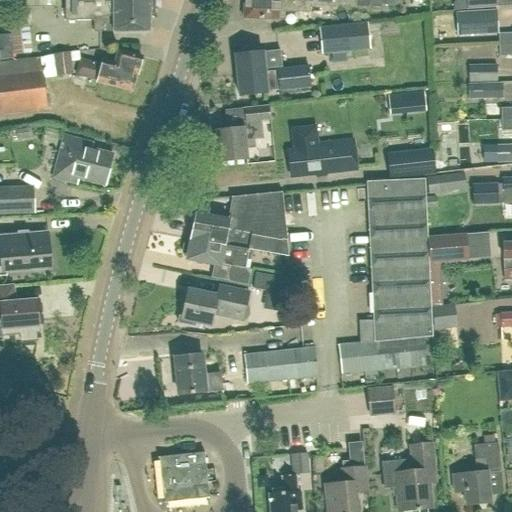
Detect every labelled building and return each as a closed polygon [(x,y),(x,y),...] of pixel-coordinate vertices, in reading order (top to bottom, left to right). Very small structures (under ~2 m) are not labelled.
[(149,0),(63,0),(64,20),(94,20),(94,32),(114,32),(114,34),(150,33),(149,0)] [(244,0),(244,19),(284,20),(284,12),(309,13),(310,5),(381,7),(381,4),(401,5),(401,0),(244,0)] [(467,0),(468,10),(496,8),(495,0),(467,0)] [(456,13),(457,36),(497,35),(496,12),(456,13)] [(370,50),(367,23),(348,25),(320,28),(319,28),(322,55),(370,50)] [(12,55),(31,52),(28,25),(9,27),(12,55)] [(511,33),(498,34),(498,46),(511,45),(511,33)] [(0,60),(12,59),(9,35),(0,35),(0,60)] [(499,57),(511,56),(511,45),(498,46),(499,57)] [(72,51),(55,53),(57,72),(58,72),(59,75),(73,73),(72,70),(74,70),(72,51)] [(277,71),(277,72),(264,73),(264,69),(281,67),(280,52),(263,54),(263,52),(235,55),(239,97),(267,94),(267,91),(279,90),(279,91),(310,88),(308,67),(277,71)] [(118,53),(115,65),(103,62),(102,66),(80,60),(76,76),(98,81),(97,83),(131,92),(136,75),(137,75),(142,58),(118,53)] [(467,66),(468,82),(496,82),(495,65),(467,66)] [(0,75),(0,114),(46,109),(41,70),(0,75)] [(468,84),(468,100),(502,99),(502,83),(468,84)] [(241,128),(216,132),(220,163),(247,160),(246,149),(255,147),(254,139),(263,138),(260,120),(269,119),(268,106),(244,109),(245,122),(240,122),(241,128)] [(511,108),(500,108),(501,120),(511,119),(511,108)] [(511,119),(501,120),(501,131),(511,130),(511,119)] [(325,175),(356,170),(352,140),(316,145),(314,128),(291,131),(294,152),(287,153),(291,179),(316,176),(316,174),(325,173),(325,175)] [(63,136),(58,157),(52,179),(77,185),(79,179),(104,186),(113,155),(91,150),(93,144),(63,136)] [(502,146),(477,147),(477,164),(502,164),(502,146)] [(389,174),(435,171),(434,147),(388,150),(389,174)] [(368,171),(388,168),(386,154),(366,156),(368,171)] [(428,194),(466,190),(463,173),(426,178),(428,194)] [(472,205),(511,204),(511,179),(502,180),(502,185),(472,186),(472,205)] [(341,375),(426,367),(423,337),(432,337),(424,180),(366,182),(374,343),(338,347),(341,375)] [(0,187),(0,216),(35,215),(34,186),(0,187)] [(248,252),(249,250),(252,234),(286,240),(281,193),(231,198),(227,222),(196,216),(191,241),(203,244),(203,242),(208,243),(208,245),(248,252)] [(49,268),(46,234),(0,237),(0,248),(2,272),(49,268)] [(252,234),(249,250),(288,257),(286,240),(252,234)] [(437,263),(468,261),(466,234),(436,236),(437,263)] [(187,260),(214,265),(245,269),(248,252),(208,245),(208,243),(203,242),(203,244),(191,241),(187,260)] [(473,243),(473,257),(494,256),(493,242),(473,243)] [(504,280),(511,279),(511,245),(503,245),(504,280)] [(252,289),(265,291),(265,296),(286,301),(289,279),(255,273),(252,289)] [(12,287),(0,288),(0,319),(1,320),(3,337),(39,333),(36,301),(14,303),(12,287)] [(188,292),(185,307),(181,306),(178,324),(194,327),(195,323),(211,326),(213,316),(242,322),(249,293),(219,287),(217,297),(188,292)] [(286,301),(265,296),(262,310),(289,314),(291,302),(286,301)] [(434,331),(456,328),(454,305),(432,307),(434,331)] [(511,314),(500,315),(495,315),(495,327),(500,327),(500,328),(511,327),(511,314)] [(51,350),(62,350),(63,334),(51,334),(51,350)] [(317,378),(314,349),(244,356),(247,385),(317,378)] [(174,358),(178,396),(207,393),(207,392),(221,390),(220,374),(202,376),(200,355),(174,358)] [(511,372),(496,375),(500,402),(511,400),(511,372)] [(395,487),(397,511),(403,511),(418,511),(418,509),(431,508),(429,484),(435,483),(431,444),(410,446),(411,459),(381,462),(384,488),(395,487)] [(454,494),(465,493),(466,507),(490,504),(487,473),(501,471),(498,444),(473,446),(476,473),(452,476),(454,494)] [(204,453),(158,458),(160,481),(161,481),(174,491),(185,500),(185,501),(209,498),(207,482),(206,470),(204,453)] [(292,476),(296,475),(309,473),(307,453),(290,455),(292,476)] [(341,470),(342,484),(324,486),(326,511),(356,511),(355,495),(366,494),(363,468),(341,470)] [(296,475),(292,476),(281,477),(283,494),(268,495),(269,511),(296,511),(303,511),(301,492),(297,492),(296,475)]
